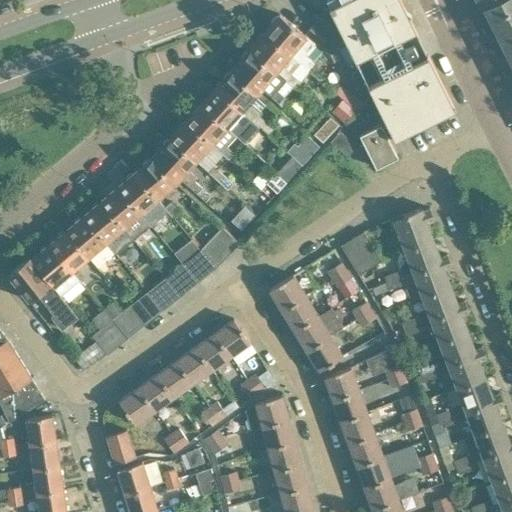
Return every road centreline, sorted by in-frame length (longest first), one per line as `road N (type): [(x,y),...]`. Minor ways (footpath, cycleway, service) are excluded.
road 1 (residential): [(0,227),(113,125),(120,72),(111,34)]
road 2 (residential): [(337,511),(326,467),(283,375),(229,299)]
road 3 (residential): [(229,299),(428,165)]
road 4 (residential): [(428,165),(511,388)]
road 5 (residential): [(68,407),(229,299)]
road 6 (residential): [(494,127),(434,0)]
road 7 (residential): [(68,407),(0,305)]
